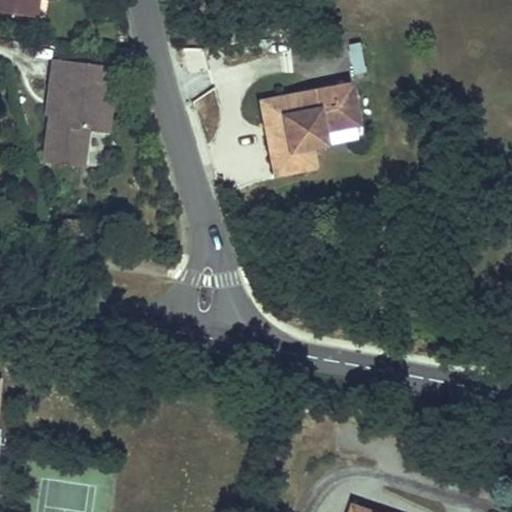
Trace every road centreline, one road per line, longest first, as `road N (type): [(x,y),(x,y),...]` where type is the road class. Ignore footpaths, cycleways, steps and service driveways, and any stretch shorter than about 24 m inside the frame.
road 1 (residential): [(199,332),(205,219),(142,0)]
road 2 (tertiary): [(199,332),(511,398)]
road 3 (tertiary): [(0,299),(199,332)]
